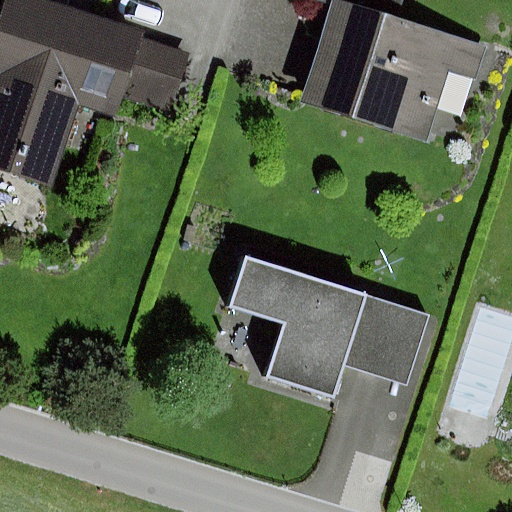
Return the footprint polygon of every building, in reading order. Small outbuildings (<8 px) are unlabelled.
[(134,38),(17,0),(10,0),(0,31),(0,171),(52,188),(77,114),(106,124),(115,95),(134,38)] [(366,0),(308,0),(331,6),(303,109),(429,143),(447,78),(478,87),(487,51),(361,16),(366,0)] [(186,55),(134,38),(115,95),(168,112),(186,55)] [(360,292),(239,256),(224,307),(279,323),(263,376),(329,395),(337,364),(360,292)] [(427,313),(360,292),(337,364),(404,386),(427,313)]
